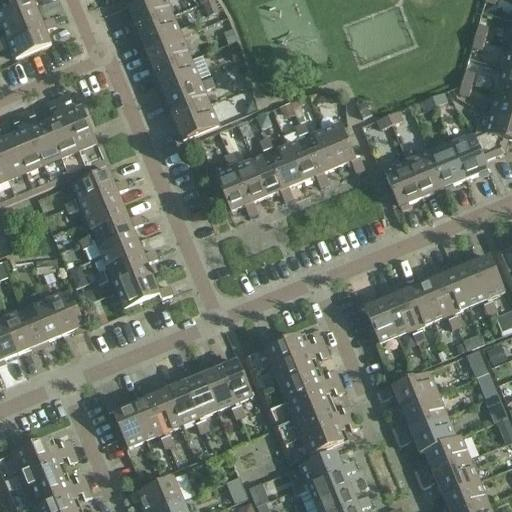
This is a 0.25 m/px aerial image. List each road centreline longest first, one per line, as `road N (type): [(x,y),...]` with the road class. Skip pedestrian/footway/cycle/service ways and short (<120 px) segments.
road 1 (residential): [(216,322),(110,62),(100,59)]
road 2 (residential): [(410,511),(316,282)]
road 3 (residential): [(316,282),(511,201)]
road 4 (residential): [(64,383),(216,322)]
road 5 (residential): [(112,511),(64,383)]
